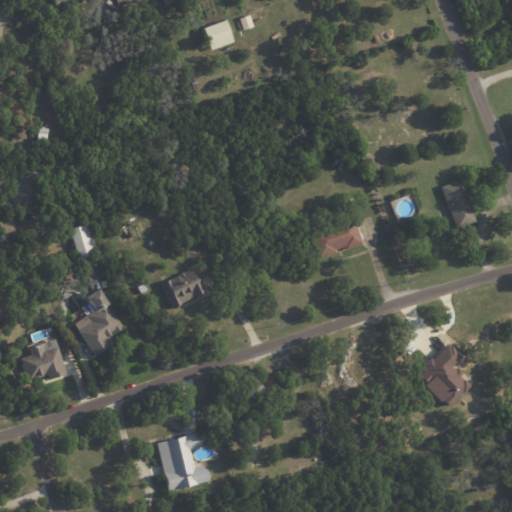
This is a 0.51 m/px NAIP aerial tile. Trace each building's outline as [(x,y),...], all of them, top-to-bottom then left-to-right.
[(50,0),(52,8),(87,0),(50,0)] [(237,17),(240,29),(250,27),(248,15),(237,17)] [(201,26),(207,49),(230,43),(225,21),(201,26)] [(45,144),(47,128),(38,127),(37,143),(45,144)] [(438,186),(453,227),(473,220),(458,179),(438,186)] [(360,244),(354,222),(311,234),(318,256),(360,244)] [(69,229),(78,261),(99,255),(90,223),(69,229)] [(204,292),(198,277),(193,279),(189,269),(159,282),(170,307),(204,292)] [(93,355),(108,345),(104,338),(121,328),(96,288),(82,297),(90,309),(71,321),(93,355)] [(64,374),(53,339),(26,347),(29,354),(19,358),(26,380),(45,374),(46,379),(64,374)] [(458,356),(444,343),(421,367),(423,369),(415,377),(446,407),(468,384),(449,366),(458,356)] [(262,393),(256,382),(244,388),(249,399),(262,393)] [(154,441),(164,490),(207,482),(203,464),(192,467),(188,449),(200,447),(197,433),(154,441)]
